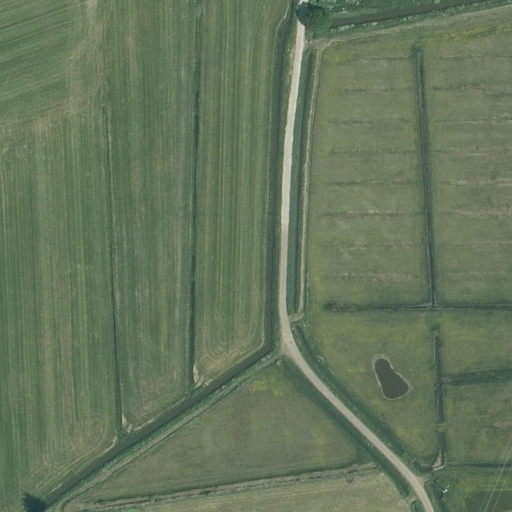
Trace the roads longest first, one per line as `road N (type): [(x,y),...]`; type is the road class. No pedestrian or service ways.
road 1 (track): [(510,0),(319,39),(303,315),(284,323),(302,0)]
road 2 (track): [(429,511),(406,474),(306,375),(291,346),(77,488),(54,511)]
